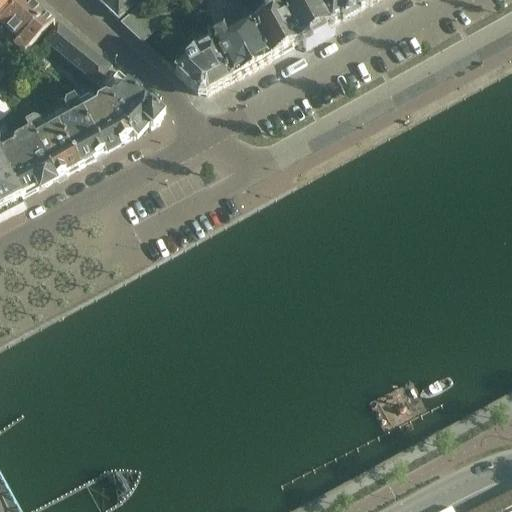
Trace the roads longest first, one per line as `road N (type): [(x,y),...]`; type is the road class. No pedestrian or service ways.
road 1 (residential): [(203,139),(458,0)]
road 2 (residential): [(0,253),(203,139)]
road 3 (residential): [(203,139),(56,0)]
